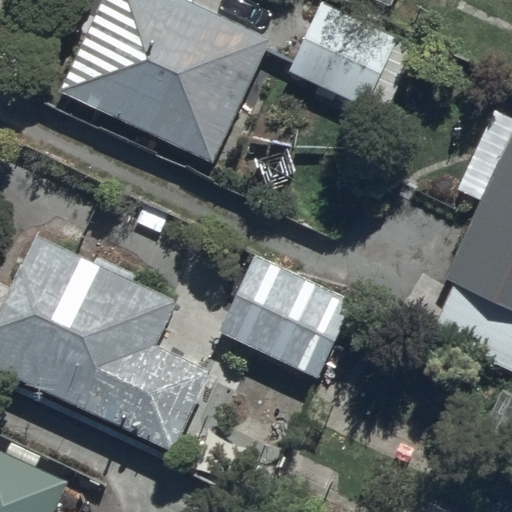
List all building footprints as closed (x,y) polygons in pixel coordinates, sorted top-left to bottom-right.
[(271,48),(166,0),(105,0),(59,101),(214,171),(271,48)] [(352,0),(391,19),(400,0),(352,0)] [(399,45),(319,9),(288,77),(367,114),(399,45)] [(511,59),(503,75),(511,80),(511,59)] [(484,211),(451,286),(457,288),(434,340),(511,374),(511,125),(497,118),(461,201),(484,211)] [(345,181),(285,220),(331,241),(351,195),(380,207),(390,183),(363,171),(356,186),(345,181)] [(39,247),(0,327),(0,380),(171,463),(210,381),(156,354),(177,311),(134,290),(140,278),(102,259),(95,274),(39,247)] [(257,259),(218,340),(317,388),(357,307),(257,259)] [(0,511),(59,511),(69,492),(0,459),(0,511)]
